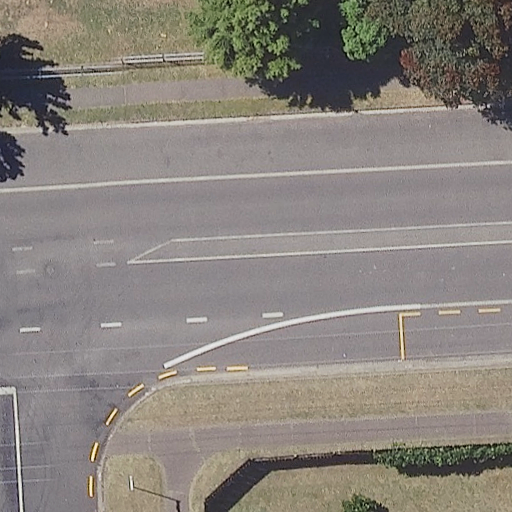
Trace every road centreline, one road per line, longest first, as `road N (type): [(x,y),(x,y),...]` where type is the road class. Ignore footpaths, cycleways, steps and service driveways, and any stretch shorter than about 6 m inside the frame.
road 1 (tertiary): [(5,261),(511,233)]
road 2 (residential): [(5,261),(24,511)]
